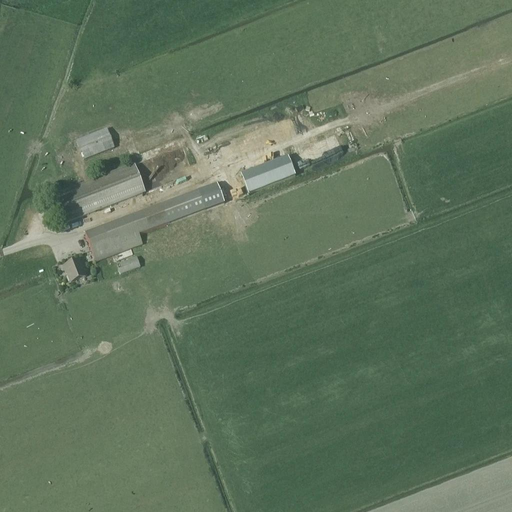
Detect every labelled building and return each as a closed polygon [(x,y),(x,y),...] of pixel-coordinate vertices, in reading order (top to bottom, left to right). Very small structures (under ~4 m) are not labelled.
[(84,161),(115,148),(107,130),(77,142),(84,161)] [(61,225),(146,193),(135,165),(50,196),(61,225)] [(85,234),(92,251),(96,263),(143,245),(139,236),(176,223),(205,212),(198,192),(168,204),(161,207),(161,206),(132,217),(85,234)] [(137,258),(118,265),(121,275),(140,268),(137,258)] [(71,284),(86,277),(84,272),(87,271),(83,260),(65,267),(69,278),(71,284)]
